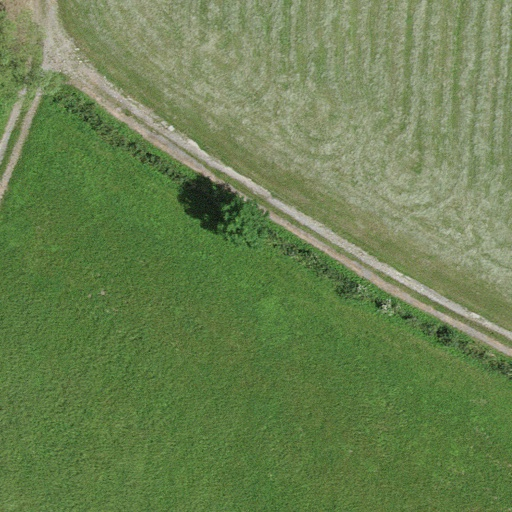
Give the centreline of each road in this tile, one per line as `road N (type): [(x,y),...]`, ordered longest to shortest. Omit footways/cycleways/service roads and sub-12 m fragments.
road 1 (track): [(44,0),(56,37),(98,84),(203,163),(344,252),(511,342)]
road 2 (track): [(56,37),(0,174)]
